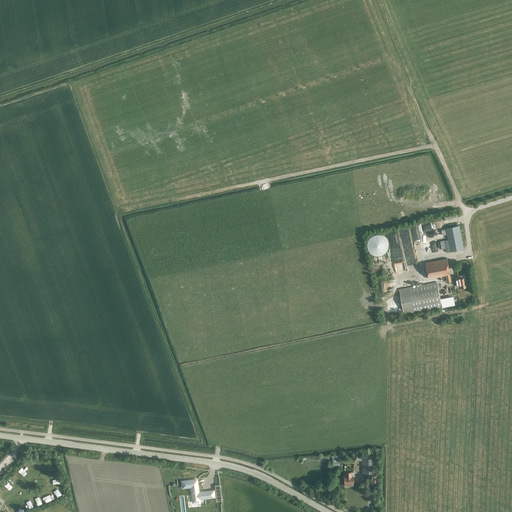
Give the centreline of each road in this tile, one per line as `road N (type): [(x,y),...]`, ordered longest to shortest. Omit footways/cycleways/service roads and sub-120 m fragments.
road 1 (track): [(468,215),(432,145),(125,210)]
road 2 (tertiary): [(327,511),(224,464),(0,435)]
